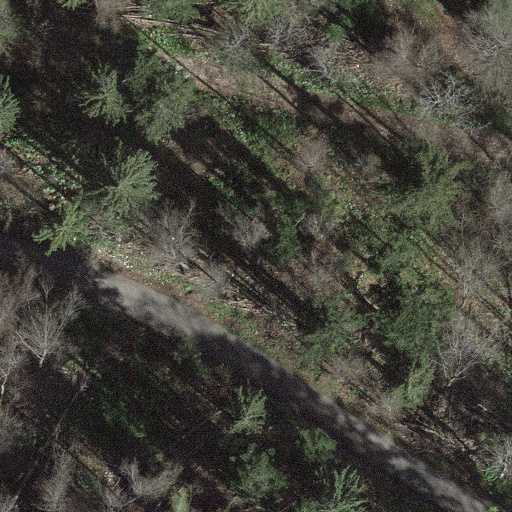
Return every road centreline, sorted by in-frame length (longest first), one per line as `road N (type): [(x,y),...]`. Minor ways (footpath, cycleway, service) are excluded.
road 1 (unclassified): [(0,266),(464,511)]
road 2 (track): [(511,136),(426,137),(0,95)]
